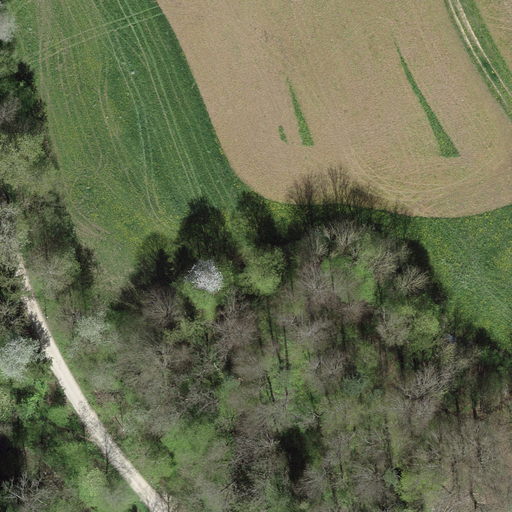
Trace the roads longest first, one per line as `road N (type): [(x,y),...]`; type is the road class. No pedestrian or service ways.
road 1 (track): [(0,171),(42,332),(98,434),(166,511)]
road 2 (track): [(511,107),(454,0)]
